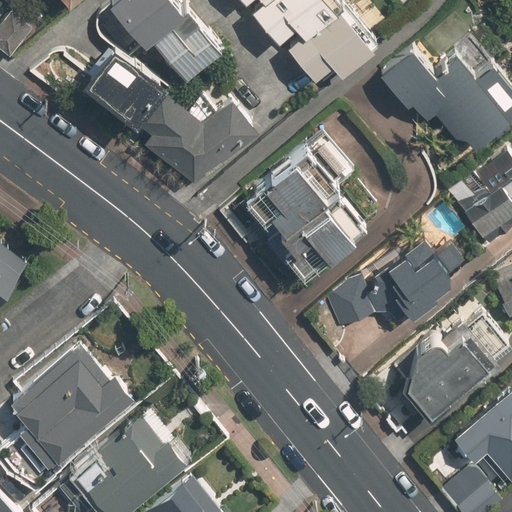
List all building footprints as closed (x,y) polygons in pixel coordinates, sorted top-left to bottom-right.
[(156,32),(185,7),(178,0),(122,0),(152,35),(156,32)] [(254,0),(252,2),(281,33),(296,19),(308,32),(293,45),(317,71),(333,56),(345,69),(378,38),(342,0),(254,0)] [(185,7),(156,32),(189,71),(222,43),(189,4),(185,7)] [(147,137),(194,168),(225,144),(257,121),(234,88),(202,110),(162,83),(172,69),(115,31),(84,78),(154,126),(147,137)] [(438,104),(473,144),(511,109),(511,83),(472,38),(441,65),(415,34),(379,65),(424,116),(438,104)] [(308,267),(369,210),(334,173),(352,156),(325,127),(252,196),(268,213),(275,206),(286,218),(281,223),(293,236),(286,244),(308,267)] [(511,151),(505,143),(452,187),(490,232),(511,213),(511,151)] [(0,291),(28,255),(0,232),(0,291)] [(402,246),(389,256),(399,269),(392,275),(398,283),(394,286),(413,311),(438,292),(434,286),(450,273),(451,254),(441,241),(431,239),(410,256),(402,246)] [(511,260),(497,267),(511,297),(511,260)] [(377,305),(363,272),(327,287),(341,320),(377,305)] [(434,327),(411,348),(404,376),(433,408),(450,392),(447,388),(488,350),(461,321),(450,331),(434,327)] [(52,462),(136,392),(116,368),(111,372),(77,331),(7,389),(31,419),(23,426),(52,462)] [(511,380),(454,431),(475,454),(487,444),(510,470),(511,468),(511,380)] [(60,478),(81,504),(71,511),(122,511),(187,458),(166,433),(164,434),(142,409),(60,478)] [(496,484),(472,458),(443,484),(468,511),(496,484)] [(236,511),(232,507),(227,511),(194,469),(140,511),(236,511)] [(0,511),(11,511),(0,498),(0,511)]
